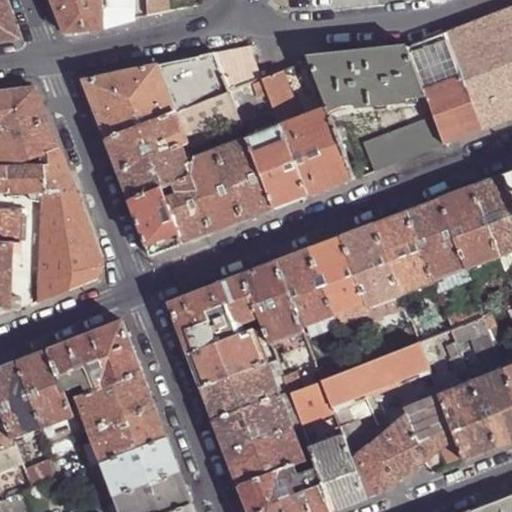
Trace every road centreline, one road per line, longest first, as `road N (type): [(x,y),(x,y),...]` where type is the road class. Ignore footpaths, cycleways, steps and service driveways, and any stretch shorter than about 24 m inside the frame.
road 1 (residential): [(511,148),(138,290)]
road 2 (residential): [(138,290),(50,62)]
road 3 (residential): [(481,0),(243,32)]
road 4 (residential): [(224,511),(138,290)]
road 5 (residential): [(243,32),(50,62)]
road 6 (residential): [(138,290),(0,343)]
